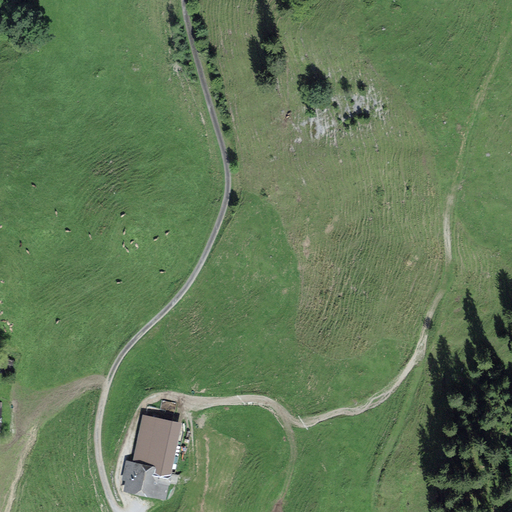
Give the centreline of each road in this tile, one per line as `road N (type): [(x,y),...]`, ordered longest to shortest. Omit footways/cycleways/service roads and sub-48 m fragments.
road 1 (track): [(117,511),(97,446),(108,382),(124,350),(198,267),(227,189),(185,0)]
road 2 (track): [(510,0),(471,104),(448,210),(448,271),(417,354),(366,405),(288,423)]
road 3 (track): [(288,423),(258,399),(148,399),(120,464),(128,511)]
